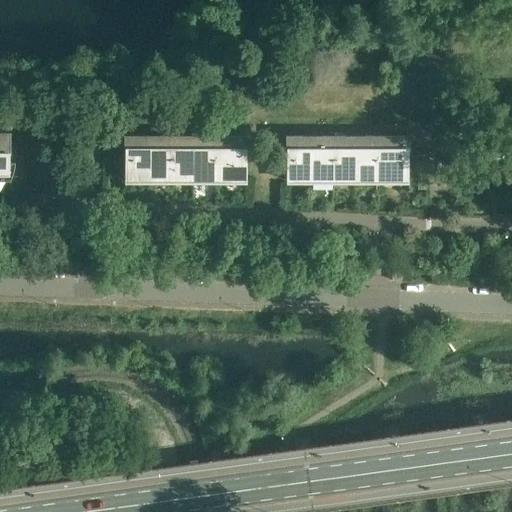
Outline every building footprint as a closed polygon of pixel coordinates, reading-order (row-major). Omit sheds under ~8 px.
[(14,155),(14,152),(8,151),(8,149),(8,146),(8,141),(8,132),(0,131),(0,178),(10,179),(12,173),(13,171),(13,170),(14,166),(14,162),(14,159),(14,155)] [(125,178),(149,178),(149,138),(144,138),(140,138),(140,136),(124,136),(124,180),(125,178)] [(154,138),(149,138),(149,178),(170,179),(171,136),(159,136),(159,138),(154,138)] [(183,136),(171,136),(170,179),(192,179),(192,138),(187,138),(183,138),(183,136)] [(197,138),(192,138),(192,179),(214,179),(214,136),(202,136),(202,138),(197,138)] [(243,136),(214,136),(214,179),(245,179),(245,180),(246,180),(246,150),(243,150),(243,143),(243,136)] [(287,179),(310,179),(311,138),(306,138),(301,138),(301,136),(286,136),(286,181),(287,180),(287,179)] [(310,179),(332,179),(332,136),(321,136),(321,138),(316,138),(311,138),(310,179)] [(332,179),(354,179),(354,138),(349,138),(345,138),(345,136),(332,136),(332,179)] [(354,179),(375,179),(376,136),(364,136),(364,138),(359,138),(354,138),(354,179)] [(404,136),(376,136),(375,179),(406,179),(406,181),(407,181),(407,151),(404,151),(404,144),(404,136)] [(417,281),(421,280),(422,277),(422,274),(419,272),(415,273),(413,276),(414,279),(417,281)]
